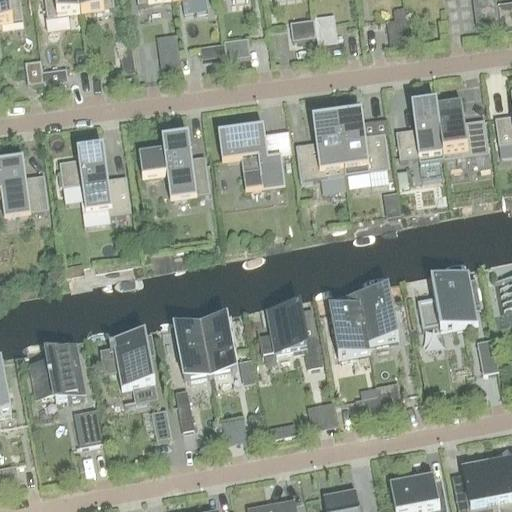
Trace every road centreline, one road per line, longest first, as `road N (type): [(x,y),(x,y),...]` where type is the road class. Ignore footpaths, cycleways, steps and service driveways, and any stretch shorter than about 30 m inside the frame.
road 1 (residential): [(0,127),(511,55)]
road 2 (residential): [(511,426),(37,511)]
